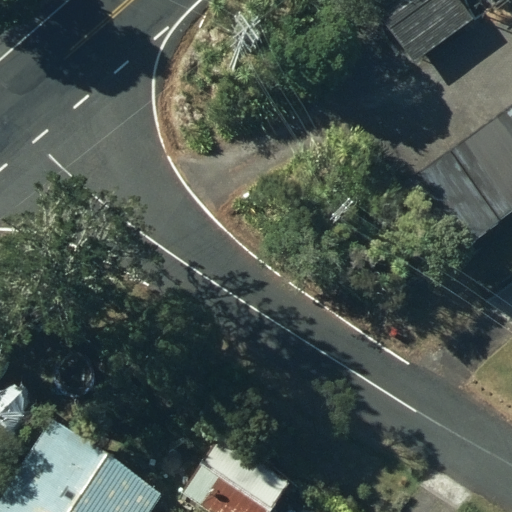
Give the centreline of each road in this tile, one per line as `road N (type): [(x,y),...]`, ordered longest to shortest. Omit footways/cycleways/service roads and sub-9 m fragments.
road 1 (residential): [(511,476),(107,206),(4,109)]
road 2 (secondary): [(128,0),(4,109)]
